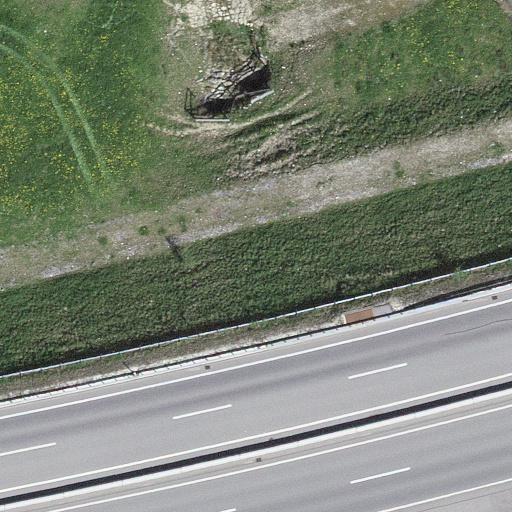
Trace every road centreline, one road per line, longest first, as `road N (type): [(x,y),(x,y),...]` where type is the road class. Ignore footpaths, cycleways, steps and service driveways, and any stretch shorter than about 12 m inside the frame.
road 1 (motorway): [(511,334),(0,452)]
road 2 (motorway): [(211,511),(511,440)]
